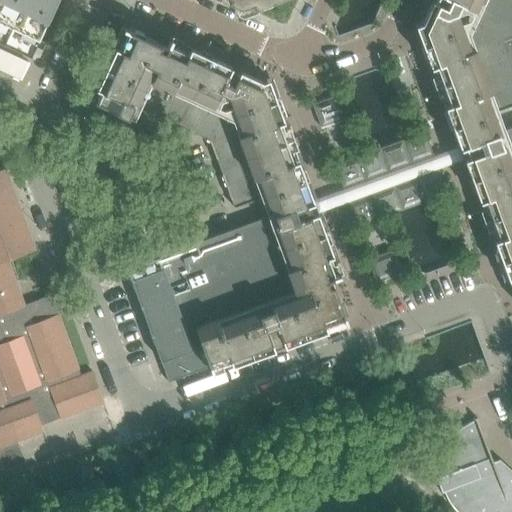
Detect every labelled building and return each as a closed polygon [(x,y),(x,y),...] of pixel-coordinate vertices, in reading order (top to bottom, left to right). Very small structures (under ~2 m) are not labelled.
[(38,40),(56,0),(0,0),(0,2),(0,23),(13,29),(38,40)] [(431,0),(422,22),(415,24),(423,46),(428,44),(431,52),(434,58),(436,65),(443,84),(451,105),(457,123),(452,125),(460,148),(465,146),(468,156),(463,157),(472,180),(477,178),(477,179),(485,201),(491,218),(500,241),(505,257),(500,259),(509,281),(511,280),(511,126),(504,129),(497,111),(511,105),(511,0),(434,0),(435,1),(433,0),(431,0)] [(9,37),(12,30),(7,27),(4,34),(9,37)] [(95,99),(94,101),(127,116),(132,105),(157,116),(177,126),(197,135),(209,140),(221,173),(234,207),(261,198),(267,216),(240,226),(231,229),(229,230),(215,235),(136,264),(126,268),(131,279),(168,381),(249,351),(251,356),(274,348),(274,347),(273,345),(283,342),(284,344),(284,345),(306,336),(304,332),(305,331),(310,329),(345,317),(337,296),(331,278),(335,276),(334,274),(319,234),(325,232),(317,211),(312,213),(308,203),(313,201),(305,180),(300,182),(276,117),(270,101),(276,99),(268,79),(268,78),(261,80),(239,70),(237,73),(230,69),(231,66),(210,56),(189,46),(187,52),(170,44),(170,43),(168,42),(166,46),(142,35),(144,33),(134,28),(133,31),(129,29),(128,29),(128,30),(127,31),(128,31),(120,49),(115,46),(105,66),(95,88),(100,90),(96,99),(95,99)] [(343,119),(335,97),(335,95),(312,104),(320,127),(343,119)] [(430,147),(429,143),(424,131),(400,140),(409,163),(433,154),(430,147)] [(409,163),(400,140),(378,148),(387,171),(409,163)] [(387,171),(378,148),(353,158),(362,181),(387,171)] [(362,181),(353,158),(334,165),(342,188),(362,181)] [(40,425),(51,421),(49,415),(57,412),(59,418),(103,402),(92,371),(80,375),(51,295),(24,305),(7,258),(34,248),(4,167),(0,167),(0,446),(43,431),(40,425)] [(447,193),(438,170),(415,178),(424,201),(447,193)] [(415,178),(392,187),(401,210),(424,201),(415,178)] [(401,210),(392,187),(369,195),(377,218),(401,210)] [(369,195),(348,203),(356,226),(377,218),(369,195)] [(400,273),(391,250),(368,259),(377,282),(400,273)] [(511,511),(511,475),(499,463),(498,464),(498,465),(494,466),(482,435),(481,435),(481,437),(451,448),(448,457),(447,463),(448,463),(448,462),(451,461),(455,470),(436,477),(441,492),(446,490),(450,498),(455,504),(456,505),(462,511),(511,511)]
